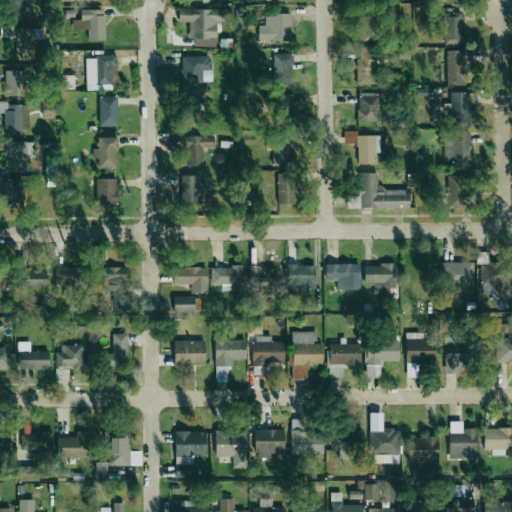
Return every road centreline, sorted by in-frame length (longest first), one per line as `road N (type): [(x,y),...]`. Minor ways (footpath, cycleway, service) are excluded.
road 1 (residential): [(511,229),(0,234)]
road 2 (residential): [(158,511),(149,2)]
road 3 (residential): [(154,399),(511,396)]
road 4 (residential): [(329,231),(325,0)]
road 5 (residential): [(505,230),(500,3)]
road 6 (residential): [(0,399),(154,399)]
